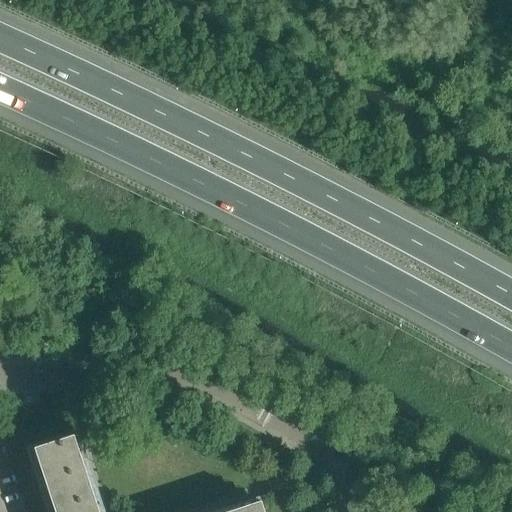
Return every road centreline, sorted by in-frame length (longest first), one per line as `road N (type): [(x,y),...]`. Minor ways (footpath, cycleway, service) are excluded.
road 1 (motorway): [(0,90),(221,192),(511,346)]
road 2 (motorway): [(511,288),(244,142),(0,38)]
road 3 (residential): [(371,511),(358,473),(189,375),(0,379)]
